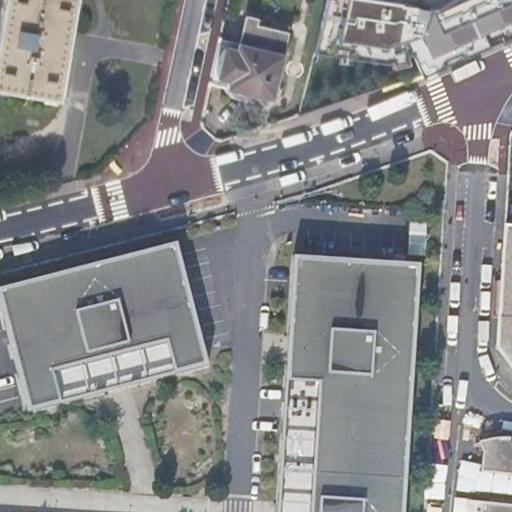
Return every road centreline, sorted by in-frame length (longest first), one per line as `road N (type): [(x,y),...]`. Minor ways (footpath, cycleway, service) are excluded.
road 1 (residential): [(478,93),(450,396),(511,412)]
road 2 (unclassified): [(478,93),(165,187)]
road 3 (residential): [(198,0),(165,187)]
road 4 (unclassified): [(165,187),(0,230)]
